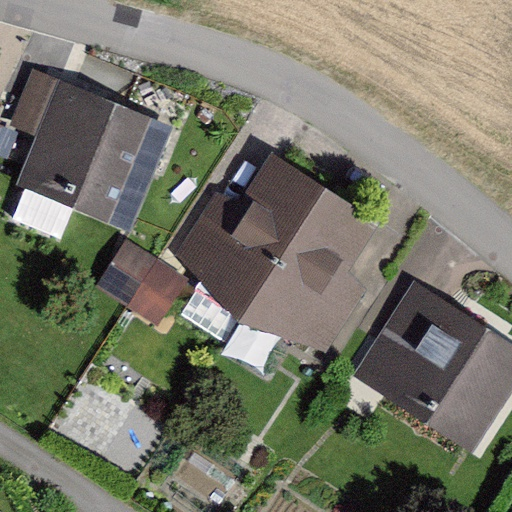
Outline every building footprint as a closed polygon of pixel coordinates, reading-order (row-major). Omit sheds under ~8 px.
[(125,216),(144,170),(137,167),(152,129),(64,93),(34,167),(66,180),(62,190),(125,216)] [(210,269),(200,285),(243,315),(319,197),(275,168),(243,218),(217,202),(185,253),(210,269)] [(331,276),(364,226),(319,197),(243,315),(288,342),(299,326),(324,343),(356,292),(331,276)] [(131,300),(152,266),(126,250),(105,284),(131,300)] [(151,320),(179,276),(156,262),(129,306),(151,320)] [(407,360),(391,385),(471,436),(511,372),(511,355),(413,292),(381,342),(407,360)]
